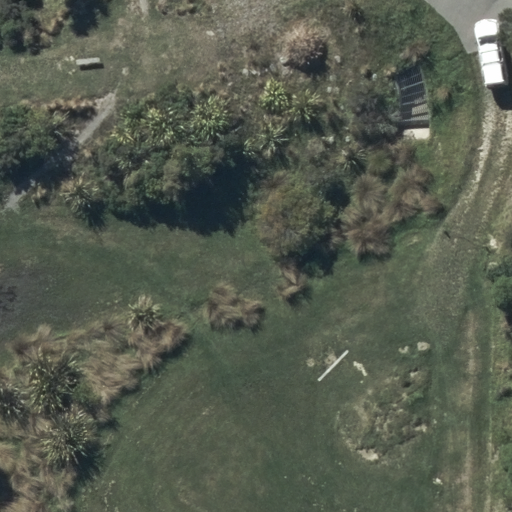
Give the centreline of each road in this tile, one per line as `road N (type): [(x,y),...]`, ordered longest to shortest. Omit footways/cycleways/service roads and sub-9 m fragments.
road 1 (track): [(0,228),(138,241),(289,292),(395,381),(420,511)]
road 2 (track): [(448,15),(480,45),(488,86),(480,152),(395,381)]
road 3 (track): [(0,72),(132,68)]
